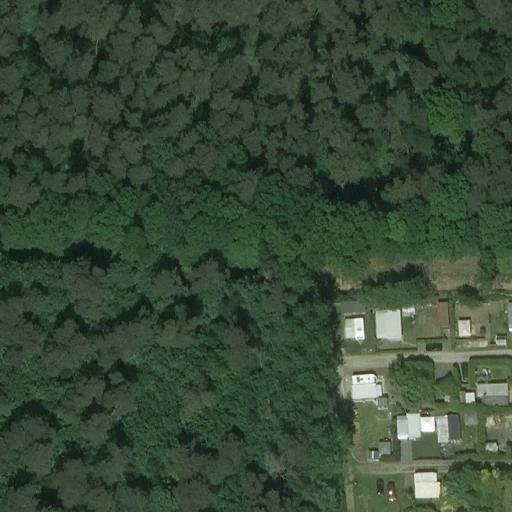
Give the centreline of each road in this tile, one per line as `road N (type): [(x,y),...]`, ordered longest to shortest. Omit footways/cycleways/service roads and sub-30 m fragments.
road 1 (track): [(0,243),(351,269),(511,266)]
road 2 (track): [(129,0),(139,250)]
